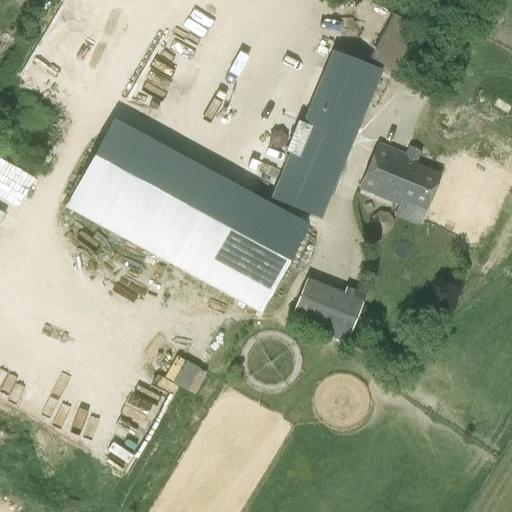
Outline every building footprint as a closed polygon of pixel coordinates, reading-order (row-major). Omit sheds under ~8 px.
[(398,70),(421,26),(394,13),(372,57),(398,70)] [(292,154),(273,199),(319,218),(350,143),(350,142),(380,70),(335,51),(305,123),(301,122),(288,153),(292,154)] [(110,120),(66,211),(266,309),(311,218),(110,120)] [(408,146),(405,155),(378,143),(359,189),(398,205),(399,201),(425,212),(441,174),(417,164),(422,152),(408,146)] [(292,318),(349,341),(368,293),(347,285),(345,291),(309,276),(292,318)] [(149,362),(156,366),(165,346),(158,343),(149,362)] [(196,393),(208,371),(177,355),(165,377),(196,393)]
